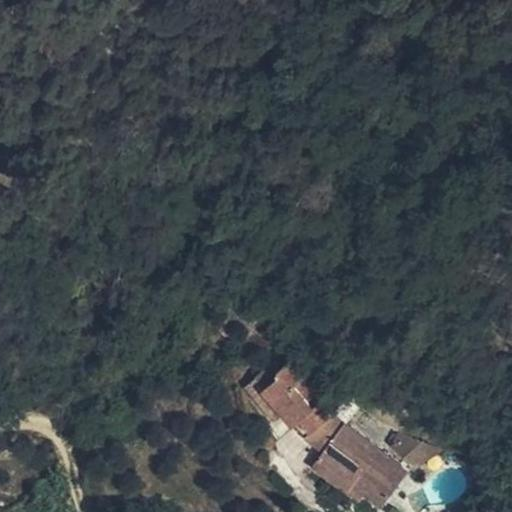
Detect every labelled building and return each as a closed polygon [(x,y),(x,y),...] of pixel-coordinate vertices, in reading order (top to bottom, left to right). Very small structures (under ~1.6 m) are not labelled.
[(275,310),(267,296),(249,304),(255,319),(275,310)] [(208,346),(207,348),(199,364),(212,370),(220,352),(208,346)] [(286,408),(308,433),(332,413),(328,408),(322,401),(326,396),(293,357),(283,365),(277,359),(258,374),(286,408)] [(275,417),(286,408),(258,374),(247,382),(275,417)] [(322,401),(328,408),(333,405),(326,396),(322,401)] [(359,407),(348,397),(333,414),(332,413),(308,433),(325,447),(315,461),(350,487),(354,481),(367,491),(385,504),(410,469),(344,422),(359,407)] [(426,440),(401,428),(393,446),(419,465),(445,448),(426,440)] [(490,492),(500,480),(493,474),(483,485),(490,492)] [(354,481),(350,487),(363,497),(367,491),(354,481)]
